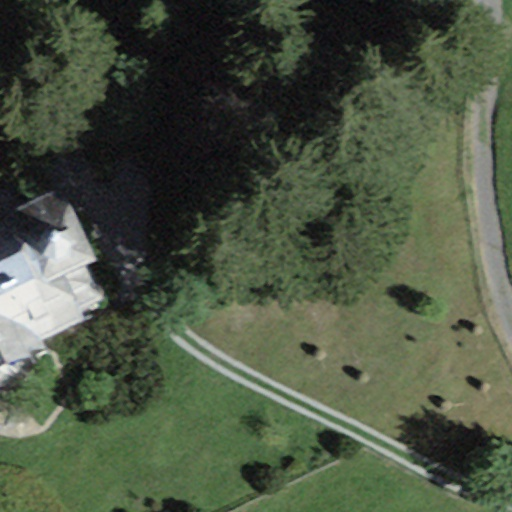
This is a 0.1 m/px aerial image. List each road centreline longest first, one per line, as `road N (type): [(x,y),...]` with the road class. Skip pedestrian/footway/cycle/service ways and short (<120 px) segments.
road 1 (track): [(511,495),(457,484),(174,335),(0,36)]
road 2 (track): [(476,0),(491,231),(511,288)]
